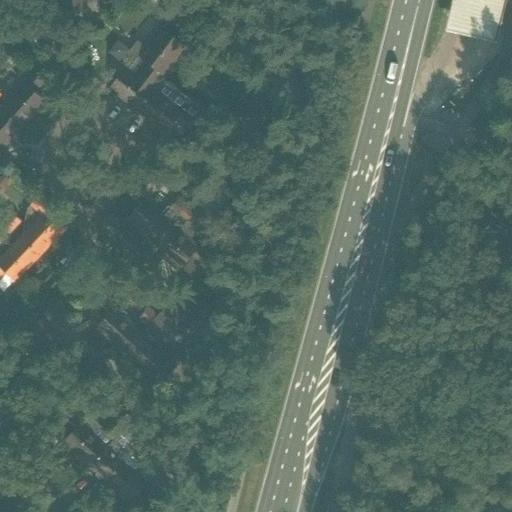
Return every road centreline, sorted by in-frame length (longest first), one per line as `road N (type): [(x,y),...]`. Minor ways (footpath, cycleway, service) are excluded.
road 1 (secondary): [(282,511),(409,0)]
road 2 (residential): [(27,511),(41,352),(85,169)]
